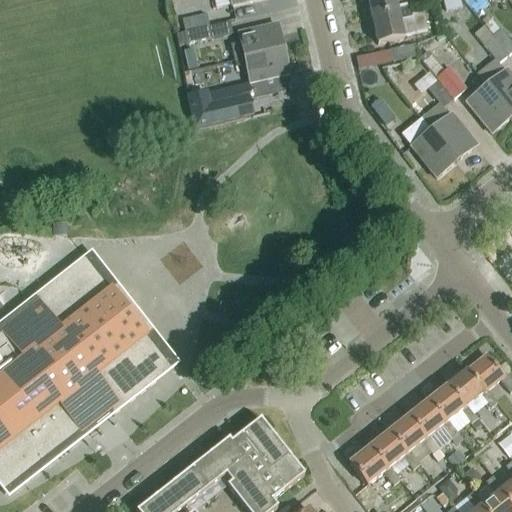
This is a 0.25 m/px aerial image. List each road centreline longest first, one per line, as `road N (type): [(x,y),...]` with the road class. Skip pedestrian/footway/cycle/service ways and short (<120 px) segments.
road 1 (residential): [(434,238),(343,116),(315,0)]
road 2 (residential): [(295,404),(248,400),(210,412),(85,511)]
road 3 (residential): [(461,274),(295,404)]
road 4 (residential): [(345,511),(314,471),(295,404)]
